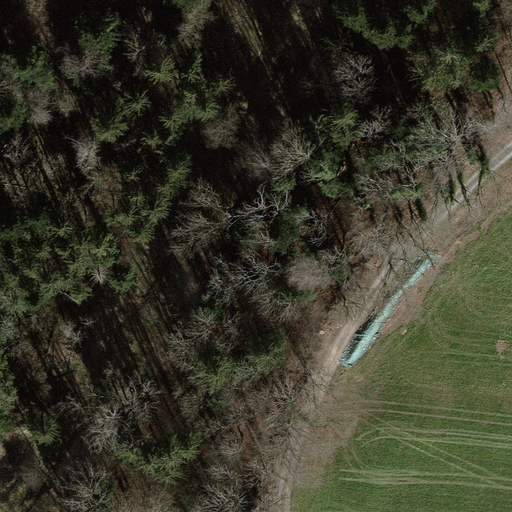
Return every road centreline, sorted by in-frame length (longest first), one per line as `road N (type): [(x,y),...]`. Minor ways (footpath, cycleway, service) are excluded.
road 1 (track): [(511,145),(446,205),(369,298),(297,441),(284,511)]
road 2 (track): [(331,0),(267,140)]
